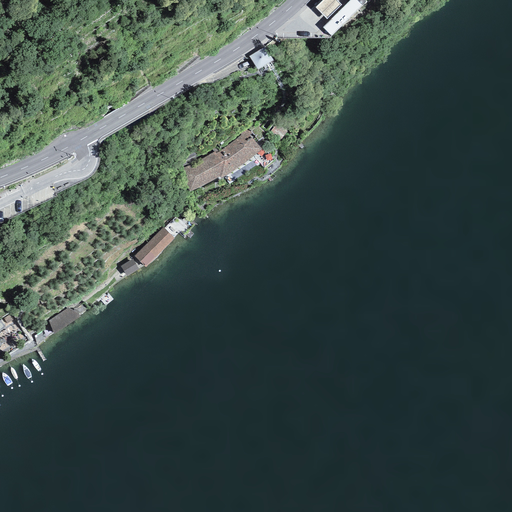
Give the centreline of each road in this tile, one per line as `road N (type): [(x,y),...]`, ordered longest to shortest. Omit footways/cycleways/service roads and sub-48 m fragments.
road 1 (secondary): [(83,138),(234,49),(298,0)]
road 2 (residential): [(0,203),(82,169),(89,158),(83,138)]
